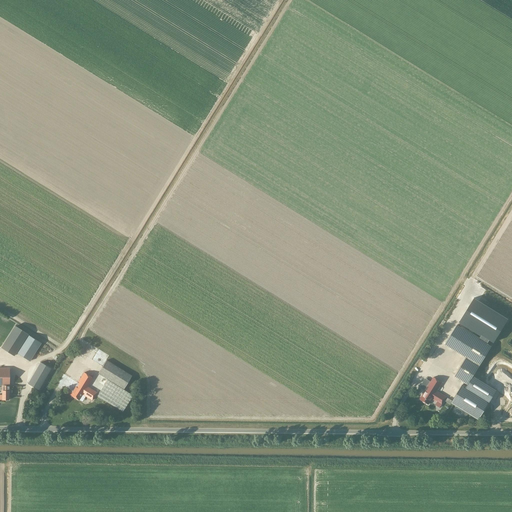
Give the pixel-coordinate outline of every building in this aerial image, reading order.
[(508,319),(474,298),(459,321),(481,334),(479,338),(487,343),(489,339),(494,342),(508,319)] [(456,324),(444,344),(465,357),(454,376),(464,382),(451,402),(479,419),(489,401),(496,390),(472,376),(491,346),(487,343),(479,338),(456,324)] [(16,352),(16,353),(28,335),(14,326),(1,348),(14,356),(16,352)] [(28,335),(16,353),(29,361),(41,343),(28,335)] [(426,348),(431,353),(434,349),(430,345),(426,348)] [(99,350),(93,359),(100,364),(106,355),(99,350)] [(98,373),(113,382),(124,389),(132,375),(106,360),(98,373)] [(40,362),(28,383),(38,389),(50,369),(40,362)] [(9,391),(9,385),(9,368),(0,367),(0,385),(2,386),(2,400),(8,400),(8,391),(9,391)] [(113,382),(98,373),(96,372),(92,378),(87,387),(97,392),(99,393),(97,396),(123,412),(133,395),(112,383),(113,382)] [(87,387),(92,378),(84,373),(70,395),(79,400),(82,394),(92,400),(97,392),(87,387)] [(433,377),(420,399),(428,404),(432,399),(441,405),(446,397),(436,391),(442,382),(433,377)] [(504,396),(509,399),(511,391),(511,390),(506,388),(502,395),(504,396)]
